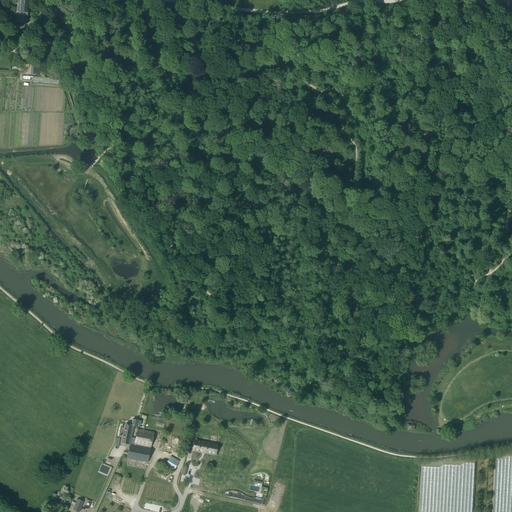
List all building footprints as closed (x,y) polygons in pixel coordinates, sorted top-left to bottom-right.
[(17,12),(27,12),(28,3),(17,2),(17,12)] [(16,23),(26,23),(27,12),(17,12),(16,23)] [(40,31),(39,34),(42,34),(42,27),(39,27),(39,23),(33,22),(32,26),(34,27),(34,29),(39,30),(40,31)] [(31,74),(39,75),(40,67),(32,66),(32,67),(31,67),(31,74)] [(280,353),(277,359),(285,363),(288,357),(280,353)] [(126,423),(122,443),(130,445),(130,444),(134,445),(136,438),(132,438),(134,426),(138,426),(138,425),(140,425),(141,421),(139,421),(139,420),(132,419),(131,424),(126,423)] [(130,445),(127,459),(132,459),(137,461),(147,463),(150,448),(136,445),(136,444),(151,447),(154,433),(138,429),(136,438),(134,445),(130,444),(130,445)] [(196,441),(194,450),(204,452),(206,443),(196,441)] [(206,443),(204,452),(210,453),(214,454),(216,445),(206,443)] [(166,464),(175,469),(178,464),(169,459),(166,464)] [(77,499),(73,509),(79,511),(83,501),(77,499)]
